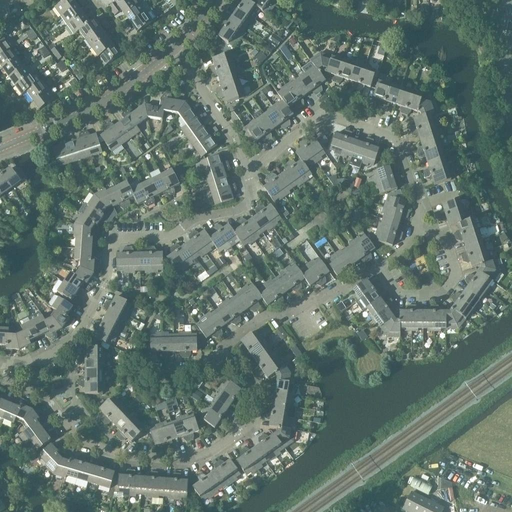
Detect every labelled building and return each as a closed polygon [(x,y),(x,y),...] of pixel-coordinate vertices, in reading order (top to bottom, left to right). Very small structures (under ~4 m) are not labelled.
[(59,0),(60,0),(62,2),(54,8),(61,18),(84,1),(83,0),(76,0),(74,1),(73,0),(59,0)] [(108,8),(111,12),(127,0),(112,0),(115,3),(108,8)] [(121,11),(124,16),(141,4),(137,0),(127,0),(111,12),(114,16),(121,11)] [(235,2),(233,5),(254,20),(258,15),(256,14),(259,10),(252,5),(253,5),(245,0),(244,0),(241,5),(239,3),(235,2)] [(255,0),(253,5),(252,5),(259,10),(266,15),(269,11),(271,12),(275,7),(265,0),(255,0)] [(61,18),(67,26),(84,15),(80,10),(87,5),(84,1),(61,18)] [(120,25),(123,30),(147,13),(141,4),(124,16),(127,20),(120,25)] [(235,14),(232,18),(246,28),(249,24),(250,26),(254,20),(233,5),(231,8),(233,12),(235,14)] [(151,10),(123,30),(127,34),(134,29),(137,34),(158,19),(151,10)] [(67,26),(74,36),(79,32),(78,32),(90,23),(95,20),(97,18),(94,14),(87,19),(84,15),(67,26)] [(221,21),(219,24),(241,39),(245,34),(243,32),(246,28),(232,18),(228,23),(226,22),(221,21)] [(79,32),(85,41),(108,24),(105,19),(98,24),(95,20),(90,23),(78,32),(79,32)] [(85,41),(91,49),(108,38),(104,33),(111,28),(108,24),(85,41)] [(241,39),(219,24),(218,26),(219,31),(222,32),(218,37),(232,47),(235,43),(237,44),(241,39)] [(6,36),(2,30),(0,31),(0,58),(12,49),(5,40),(5,41),(3,38),(6,36)] [(25,34),(28,38),(34,34),(32,30),(25,34)] [(34,34),(28,38),(31,42),(37,37),(34,34)] [(91,49),(98,58),(121,41),(118,37),(111,42),(108,38),(91,49)] [(121,41),(98,58),(104,67),(121,56),(117,51),(124,46),(121,41)] [(0,58),(0,66),(2,70),(23,55),(16,46),(12,49),(0,58)] [(38,52),(41,56),(47,51),(44,47),(38,52)] [(50,52),(56,61),(62,58),(55,49),(50,52)] [(47,51),(41,56),(43,59),(50,55),(47,51)] [(310,61),(315,68),(320,75),(323,73),(327,74),(332,57),(320,54),(310,61)] [(26,59),(23,55),(2,70),(9,79),(25,67),(22,63),(26,59)] [(230,60),(229,55),(212,60),(214,66),(211,67),(208,70),(209,73),(234,65),(232,59),(230,60)] [(333,83),(336,84),(344,59),(338,57),(337,59),(332,57),(327,74),(333,76),(332,79),(333,83)] [(349,81),(354,65),(349,63),(350,61),(344,59),(336,84),(339,85),(342,82),(343,79),(349,81)] [(56,66),(59,70),(65,65),(62,61),(56,66)] [(357,91),(366,66),(359,64),(359,66),(354,65),(349,81),(354,83),(353,86),(354,90),(357,91)] [(65,65),(59,70),(61,73),(67,69),(65,65)] [(236,71),(234,65),(209,73),(210,77),(215,77),(218,77),(219,82),(236,77),(234,72),(236,71)] [(366,66),(357,91),(361,92),(364,89),(365,86),(371,88),(376,72),(371,70),(372,68),(366,66)] [(9,79),(15,87),(31,76),(25,67),(9,79)] [(310,69),(305,73),(320,94),(322,92),(322,88),(320,86),(326,82),(320,75),(315,68),(311,71),(310,69)] [(84,79),(79,73),(75,76),(80,81),(84,79)] [(301,79),(297,81),(307,95),(311,92),(313,94),(317,96),(320,94),(305,73),(299,77),(301,79)] [(22,97),(26,93),(38,85),(31,76),(15,87),(22,97)] [(237,81),(236,77),(219,82),(221,88),(218,89),(215,92),(216,95),(241,87),(239,81),(237,81)] [(69,84),(72,88),(78,83),(75,79),(69,84)] [(49,90),(42,81),(38,85),(26,93),(33,102),(49,90)] [(291,83),(286,86),(301,107),(304,105),(304,101),(302,99),(307,95),(297,81),(293,84),(291,83)] [(379,107),(382,108),(391,83),(384,81),(384,83),(379,82),(373,98),(379,100),(378,103),(379,107)] [(390,104),(395,105),(401,89),(396,88),(397,86),(391,83),(382,108),(386,109),(389,106),(390,104)] [(301,107),(286,86),(281,90),(282,92),(278,95),(283,102),(288,109),(293,105),(295,108),(298,109),(301,107)] [(243,93),(241,87),(216,95),(217,98),(222,99),(225,98),(227,104),(243,99),(241,94),(243,93)] [(401,114),(404,115),(412,91),(406,89),(405,91),(401,89),(395,105),(401,107),(400,110),(401,114)] [(49,90),(33,102),(39,111),(56,99),(49,90)] [(411,111),(417,113),(423,96),(418,95),(418,93),(412,91),(404,115),(407,116),(410,114),(411,111)] [(165,103),(167,94),(165,93),(162,98),(161,99),(159,108),(145,105),(148,119),(162,121),(164,112),(163,112),(164,108),(165,103)] [(164,112),(178,115),(185,103),(169,100),(169,98),(172,98),(171,94),(167,94),(165,103),(164,108),(163,112),(164,112)] [(421,114),(422,117),(430,115),(438,112),(434,100),(423,96),(417,113),(421,114)] [(279,105),(278,103),(273,107),(288,128),(290,126),(290,122),(288,120),(293,116),(288,109),(283,102),(279,105)] [(202,116),(200,113),(196,113),(196,115),(195,116),(185,103),(178,115),(180,118),(175,121),(181,130),(186,126),(186,127),(202,116)] [(137,127),(148,119),(145,105),(131,115),(130,113),(131,111),(128,110),(125,112),(136,127),(137,127)] [(269,113),(265,116),(275,129),(279,126),(281,128),(285,130),(288,128),(273,107),(267,111),(269,113)] [(275,129),(265,116),(261,111),(252,117),(254,120),(269,142),(272,140),(272,135),(270,133),(275,129)] [(140,132),(137,127),(136,127),(125,112),(122,114),(122,117),(124,120),(119,123),(131,139),(140,132)] [(410,130),(410,133),(435,125),(433,119),(431,120),(430,115),(422,117),(413,120),(415,126),(412,127),(410,130)] [(181,130),(188,139),(204,128),(200,123),(203,122),(204,118),(202,116),(186,127),(186,126),(181,130)] [(269,142),(254,120),(249,124),(250,126),(246,129),(256,143),(261,139),(263,142),(266,143),(269,142)] [(131,139),(119,123),(115,127),(113,124),(110,123),(107,125),(121,146),(131,139)] [(121,146),(107,125),(104,127),(104,131),(106,133),(100,137),(112,153),(121,146)] [(419,136),(420,142),(437,137),(435,132),(437,131),(435,125),(410,133),(412,136),(416,137),(419,136)] [(188,139),(194,149),(215,134),(213,131),(209,131),(207,133),(204,128),(188,139)] [(334,154),(340,157),(349,132),(345,131),(342,134),(341,137),(335,134),(330,151),(335,152),(334,154)] [(87,132),(83,133),(91,157),(102,153),(96,135),(90,137),(89,134),(87,132)] [(352,133),(349,132),(340,157),(346,159),(347,157),(352,158),(358,142),(352,140),(353,137),(352,133)] [(80,140),(74,142),(80,161),(91,157),(83,133),(80,134),(79,138),(80,140)] [(194,149),(201,158),(217,147),(213,142),(216,140),(217,137),(215,134),(194,149)] [(416,152),(418,155),(442,147),(440,141),(438,141),(437,137),(420,142),(422,148),(419,149),(416,152)] [(362,164),(371,140),(367,138),(364,141),(363,144),(358,142),(352,158),(356,160),(355,162),(362,164)] [(65,139),(62,140),(69,164),(80,161),(74,142),(69,144),(68,141),(65,139)] [(69,164),(62,140),(58,141),(57,145),(58,147),(52,149),(58,168),(69,164)] [(304,140),(301,142),(316,164),(322,159),(321,158),(325,154),(315,140),(310,144),(308,142),(304,140)] [(374,166),(379,150),(373,148),(374,145),(373,141),(371,140),(362,164),(368,166),(368,164),(374,166)] [(316,164),(301,142),(299,144),(299,148),(301,151),(296,154),(301,162),(306,168),(310,165),(311,167),(316,164)] [(425,158),(427,164),(444,159),(442,154),(444,153),(442,147),(418,155),(419,158),(423,159),(425,158)] [(201,162),(205,173),(229,165),(228,162),(224,161),(221,162),(219,156),(201,162)] [(423,173),(424,176),(449,169),(447,162),(445,163),(444,159),(427,164),(429,169),(426,170),(423,173)] [(306,168),(301,162),(296,165),(295,163),(291,161),(288,163),(303,184),(308,180),(307,178),(312,175),(306,168)] [(288,171),(282,175),(292,189),(297,186),(298,188),(303,184),(288,163),(285,165),(286,169),(288,171)] [(205,173),(208,184),(226,178),(225,172),(227,171),(230,169),(229,165),(205,173)] [(372,178),(374,184),(399,176),(398,173),(394,172),(391,173),(389,167),(373,172),(375,177),(372,178)] [(1,169),(0,169),(0,174),(11,189),(21,182),(11,169),(6,173),(4,170),(1,169)] [(449,169),(424,176),(425,180),(430,181),(432,180),(434,186),(451,181),(449,176),(451,175),(449,169)] [(172,171),(162,176),(172,196),(175,195),(175,191),(174,188),(180,186),(172,171)] [(0,193),(2,196),(11,189),(0,174),(0,193)] [(272,174),(270,176),(285,197),(290,193),(289,192),(292,189),(282,175),(278,178),(276,176),(272,174)] [(162,176),(151,181),(159,196),(164,193),(165,196),(168,198),(172,196),(162,176)] [(285,197),(270,176),(267,178),(267,182),(269,185),(264,188),(274,202),(278,199),(279,201),(285,197)] [(399,176),(374,184),(376,190),(379,190),(380,195),(397,190),(395,184),(398,183),(400,180),(399,176)] [(208,184),(211,195),(236,187),(235,183),(231,183),(228,184),(226,178),(208,184)] [(151,181),(141,186),(151,206),(154,205),(155,201),(153,198),(159,196),(151,181)] [(131,191),(127,183),(116,188),(126,208),(130,207),(130,203),(129,201),(134,198),(131,191)] [(141,186),(131,191),(134,198),(138,206),(144,203),(145,206),(148,208),(151,206),(141,186)] [(236,187),(211,195),(215,206),(234,200),(232,194),(234,193),(237,190),(236,187)] [(116,188),(107,193),(106,193),(113,206),(112,207),(113,208),(119,205),(120,208),(123,210),(126,208),(116,188)] [(106,191),(95,196),(106,209),(112,207),(113,206),(106,193),(107,193),(106,191)] [(95,196),(88,206),(102,216),(102,215),(106,209),(95,196)] [(386,202),(384,208),(409,216),(410,212),(407,209),(404,208),(406,202),(389,197),(388,202),(386,202)] [(439,219),(464,211),(462,205),(460,205),(458,200),(442,205),(444,212),(441,212),(438,216),(439,219)] [(79,213),(82,215),(83,216),(83,217),(95,225),(97,227),(101,221),(103,223),(110,223),(111,222),(104,217),(104,216),(102,215),(102,216),(88,206),(84,204),(79,213)] [(260,206),(258,208),(273,229),(278,225),(277,223),(281,220),(271,206),(266,210),(264,207),(260,206)] [(257,216),(252,220),(262,234),(266,231),(268,233),(273,229),(258,208),(255,210),(255,214),(257,216)] [(384,215),(383,220),(399,225),(401,219),(404,220),(408,219),(409,216),(384,208),(382,214),(384,215)] [(285,217),(288,215),(284,210),(282,209),(280,211),(285,217)] [(466,217),(464,211),(439,219),(440,222),(444,223),(447,222),(449,228),(458,225),(465,222),(464,218),(466,217)] [(82,215),(75,226),(91,231),(95,225),(83,217),(83,216),(82,215)] [(242,219),(239,221),(254,242),(260,238),(258,236),(262,234),(252,220),(247,223),(246,221),(242,219)] [(476,224),(474,219),(465,222),(458,225),(460,231),(457,232),(454,235),(455,238),(480,230),(478,224),(476,224)] [(379,224),(377,230),(402,237),(403,234),(400,231),(397,230),(399,225),(383,220),(381,224),(379,224)] [(254,242),(239,221),(237,223),(237,227),(239,229),(234,233),(238,240),(244,247),(248,244),(249,246),(254,242)] [(234,233),(229,226),(224,229),(222,227),(218,225),(215,227),(230,248),(236,244),(234,243),(238,240),(234,233)] [(74,238),(76,238),(91,239),(91,238),(91,231),(75,226),(74,238)] [(215,236),(210,239),(215,246),(214,246),(219,253),(224,250),(225,252),(230,248),(215,227),(213,229),(213,233),(215,236)] [(402,237),(377,230),(375,236),(377,237),(376,242),(392,247),(394,241),(397,242),(401,241),(402,237)] [(465,247),(481,241),(480,237),(482,236),(480,230),(455,238),(456,241),(460,242),(463,241),(465,247)] [(194,231),(191,233),(207,254),(212,251),(211,249),(214,246),(215,246),(210,239),(205,232),(200,235),(198,233),(194,231)] [(191,242),(186,245),(196,259),(200,256),(201,258),(207,254),(191,233),(189,235),(189,239),(191,242)] [(354,241),(369,262),(372,260),(371,256),(370,253),(375,250),(365,236),(361,239),(359,237),(354,241)] [(102,239),(93,239),(93,238),(91,238),(91,239),(76,238),(75,249),(92,250),(92,244),(95,244),(102,241),(102,239)] [(350,247),(346,249),(356,263),(361,260),(363,262),(366,264),(369,262),(354,241),(349,245),(350,247)] [(462,260),(487,252),(485,246),(483,246),(481,241),(465,247),(467,252),(464,253),(461,256),(462,260)] [(176,245),(173,247),(188,268),(193,264),(192,262),(196,259),(186,245),(181,249),(179,246),(176,245)] [(151,248),(151,273),(158,273),(158,271),(163,271),(163,254),(156,254),(156,251),(154,247),(151,248)] [(188,268),(173,247),(170,249),(171,253),(172,255),(167,259),(177,273),(182,270),(183,271),(188,268)] [(122,272),(122,274),(129,274),(128,248),(125,248),(123,252),(123,255),(116,255),(117,272),(122,272)] [(128,248),(129,274),(135,274),(135,272),(140,272),(140,254),(133,255),(133,252),(131,248),(128,248)] [(140,254),(140,272),(145,271),(145,274),(151,273),(151,248),(147,248),(145,251),(146,254),(140,254)] [(75,261),(78,261),(101,262),(101,261),(95,256),(92,256),(92,250),(75,249),(75,261)] [(341,250),(336,254),(351,275),(353,273),(353,269),(351,267),(356,263),(346,249),(342,252),(341,250)] [(489,258),(487,252),(462,260),(463,263),(467,264),(470,263),(472,269),(480,266),(488,263),(487,259),(489,258)] [(351,275),(336,254),(330,258),(332,260),(327,263),(337,277),(342,273),(344,276),(348,277),(351,275)] [(308,264),(323,285),(326,283),(326,279),(324,277),(329,273),(319,259),(315,262),(314,261),(308,264)] [(500,272),(497,260),(488,263),(480,266),(481,269),(479,273),(493,283),(500,272)] [(78,261),(77,269),(94,274),(94,268),(97,268),(100,266),(101,262),(78,261)] [(304,270),(300,273),(305,280),(310,287),(315,283),(317,286),(321,287),(323,285),(308,264),(303,268),(304,270)] [(300,273),(295,265),(291,269),(290,267),(284,271),(299,292),(302,290),(302,286),(300,283),(305,280),(300,273)] [(77,269),(73,275),(92,288),(94,285),(92,282),(90,280),(94,274),(77,269)] [(276,279),(286,293),(291,289),(293,292),(297,294),(299,292),(284,271),(279,274),(280,276),(276,279)] [(71,273),(64,283),(78,292),(81,287),(84,289),(91,289),(92,288),(73,275),(71,273)] [(467,278),(488,293),(492,288),(490,287),(493,283),(479,273),(475,278),(473,276),(469,275),(467,278)] [(465,291),(479,301),(482,297),(484,299),(488,293),(467,278),(465,281),(467,285),(469,286),(465,291)] [(271,280),(266,284),(281,305),(284,303),(283,299),(281,296),(286,293),(276,279),(272,282),(271,280)] [(354,296),(358,301),(379,286),(377,284),(373,284),(371,286),(367,280),(353,290),(356,295),(354,296)] [(78,292),(64,283),(57,293),(76,305),(79,302),(77,299),(75,297),(78,292)] [(281,305),(266,284),(261,288),(262,289),(258,292),(262,299),(267,307),(273,303),(274,305),(278,307),(281,305)] [(262,299),(258,292),(253,285),(248,288),(247,286),(242,290),(257,311),(260,309),(259,305),(257,303),(262,299)] [(364,305),(367,309),(381,299),(377,294),(379,293),(381,289),(379,286),(358,301),(362,307),(364,305)] [(238,296),(234,298),(244,312),(249,309),(250,311),(254,313),(257,311),(242,290),(236,294),(238,296)] [(453,296),(474,312),(478,306),(476,305),(479,301),(465,291),(462,296),(459,294),(455,294),(453,296)] [(47,306),(55,311),(55,310),(74,323),(75,321),(72,315),(69,313),(73,308),(54,295),(47,306)] [(455,305),(452,310),(466,320),(469,316),(471,317),(474,312),(453,296),(451,299),(453,303),(455,305)] [(105,305),(128,317),(131,311),(129,310),(131,305),(116,297),(113,303),(110,302),(106,302),(105,305)] [(223,303),(238,324),(241,322),(241,318),(239,316),(244,312),(234,298),(230,301),(228,300),(223,303)] [(368,315),(372,320),(393,305),(391,302),(386,302),(384,304),(381,299),(367,309),(370,313),(368,315)] [(219,309),(215,312),(225,326),(230,322),(232,325),(236,326),(238,324),(223,303),(218,307),(219,309)] [(105,318),(121,326),(123,321),(125,322),(128,317),(105,305),(103,308),(106,311),(108,313),(105,318)] [(377,324),(380,328),(394,318),(390,313),(393,311),(394,307),(393,305),(372,320),(375,325),(377,324)] [(411,332),(412,306),(408,306),(406,309),(406,312),(400,312),(400,321),(400,329),(405,329),(405,332),(411,332)] [(415,306),(412,306),(411,332),(418,332),(418,330),(423,330),(423,312),(417,312),(417,309),(415,306)] [(429,312),(423,312),(423,330),(428,330),(428,332),(434,332),(434,306),(431,306),(429,309),(429,312)] [(446,330),(446,312),(440,312),(440,309),(438,306),(434,306),(434,332),(441,332),(441,330),(446,330)] [(55,311),(51,317),(62,330),(66,324),(69,326),(72,326),(74,323),(55,310),(55,311)] [(162,311),(158,310),(154,319),(162,323),(162,311)] [(466,320),(452,310),(450,312),(446,312),(446,330),(458,330),(466,320)] [(210,313),(205,317),(220,338),(223,336),(222,332),(220,329),(225,326),(215,312),(211,315),(210,313)] [(32,322),(39,337),(45,335),(46,337),(52,341),(54,340),(44,320),(41,313),(30,318),(32,322)] [(30,318),(29,317),(18,322),(21,328),(23,331),(23,330),(33,351),(35,350),(35,343),(34,340),(39,337),(32,322),(30,318)] [(51,317),(44,320),(54,340),(57,339),(57,335),(56,333),(62,330),(51,317)] [(220,338),(205,317),(199,320),(201,322),(196,325),(206,339),(212,335),(213,338),(217,340),(220,338)] [(96,322),(94,325),(118,337),(121,331),(119,330),(121,326),(105,318),(103,323),(100,322),(96,322)] [(400,329),(400,321),(396,321),(394,318),(380,328),(387,338),(400,338),(400,329)] [(118,337),(94,325),(93,328),(95,332),(98,333),(95,339),(110,347),(113,342),(115,343),(118,337)] [(5,356),(7,356),(8,333),(9,333),(9,330),(0,329),(0,346),(2,346),(2,349),(5,356)] [(23,331),(16,334),(19,351),(26,348),(27,350),(30,352),(33,351),(23,330),(23,331)] [(241,353),(242,355),(264,340),(260,335),(258,336),(255,332),(241,342),(245,347),(242,349),(241,353)] [(8,333),(7,356),(10,356),(12,353),(13,350),(19,351),(16,334),(9,333),(8,333)] [(169,333),(162,334),(163,359),(166,359),(168,356),(168,353),(174,353),(173,335),(169,336),(169,333)] [(178,335),(173,335),(174,353),(180,352),(180,355),(182,359),(185,359),(185,333),(178,333),(178,335)] [(191,333),(185,333),(185,359),(189,359),(191,355),(191,352),(197,352),(197,335),(191,335),(191,333)] [(163,359),(162,334),(156,334),(156,336),(150,336),(151,353),(157,353),(157,356),(159,360),(163,359)] [(251,356),(254,361),(268,351),(266,347),(267,345),(264,340),(242,355),(244,358),(249,358),(251,356)] [(79,357),(79,360),(105,360),(105,354),(102,354),(102,348),(85,348),(85,355),(82,355),(79,357)] [(254,371),(256,374),(277,359),(273,353),(271,355),(268,351),(254,361),(258,366),(256,367),(254,371)] [(281,364),(277,359),(256,374),(258,377),(262,376),(264,374),(268,380),(275,374),(282,369),(279,365),(281,364)] [(85,366),(85,372),(102,371),(102,367),(105,367),(105,360),(79,360),(79,363),(82,366),(85,366)] [(296,374),(289,364),(282,369),(275,374),(277,380),(277,382),(294,385),(296,374)] [(79,380),(79,383),(105,383),(105,376),(103,376),(102,371),(85,372),(85,378),(82,378),(79,380)] [(222,384),(219,390),(240,405),(242,402),(240,398),(238,396),(241,391),(227,381),(224,386),(222,384)] [(269,389),(268,392),(294,396),(295,390),(293,390),(294,385),(277,382),(276,388),(273,387),(269,389)] [(105,383),(79,383),(79,387),(82,388),(85,388),(85,395),(103,395),(103,389),(105,389),(105,383)] [(217,396),(214,400),(228,410),(231,405),(234,407),(238,407),(240,405),(219,390),(215,395),(217,396)] [(294,396),(268,392),(268,396),(271,398),(274,399),(273,405),(290,407),(291,403),(293,403),(294,396)] [(0,397),(0,418),(3,420),(10,405),(4,402),(5,399),(5,396),(1,394),(0,397)] [(101,421),(103,423),(122,405),(117,401),(116,402),(112,398),(100,410),(104,415),(102,417),(101,421)] [(14,425),(15,422),(24,401),(22,400),(16,404),(15,407),(10,405),(3,420),(14,425)] [(209,403),(205,408),(227,423),(229,420),(227,417),(225,415),(228,410),(214,400),(211,404),(209,403)] [(15,422),(22,424),(33,411),(26,408),(28,405),(27,402),(24,401),(15,422)] [(111,423),(116,427),(128,415),(125,411),(126,410),(122,405),(103,423),(105,426),(109,425),(111,423)] [(289,412),(290,407),(273,405),(272,410),(269,410),(265,411),(265,414),(290,419),(292,413),(289,412)] [(227,423),(205,408),(202,414),(204,415),(200,419),(215,429),(218,424),(221,426),(225,426),(227,423)] [(22,424),(26,430),(27,431),(45,417),(43,414),(39,415),(37,416),(33,411),(22,424)] [(116,437),(119,440),(137,422),(133,417),(131,419),(128,415),(116,427),(120,431),(117,433),(116,437)] [(188,415),(182,417),(190,442),(193,441),(194,437),(193,434),(199,432),(194,416),(189,417),(188,415)] [(269,428),(278,429),(286,430),(287,425),(289,425),(290,419),(265,415),(264,418),(267,421),(270,421),(269,428)] [(27,431),(26,430),(24,432),(31,442),(44,432),(41,427),(43,425),(46,419),(45,417),(27,431)] [(176,421),(172,423),(177,439),(183,437),(184,440),(187,443),(190,442),(182,417),(176,419),(176,421)] [(137,422),(119,440),(121,442),(125,441),(127,439),(132,444),(144,432),(140,428),(142,426),(137,422)] [(166,422),(160,425),(168,449),(172,448),(172,444),(171,441),(177,439),(172,423),(167,425),(166,422)] [(168,449),(160,425),(154,427),(155,429),(150,430),(155,447),(161,445),(162,447),(165,450),(168,449)] [(277,433),(274,435),(284,449),(293,443),(295,431),(286,430),(278,429),(277,433)] [(44,432),(31,442),(38,451),(56,438),(54,434),(50,435),(48,437),(44,432)] [(261,437),(276,458),(281,454),(280,452),(284,449),(274,435),(269,439),(267,437),(263,435),(261,437)] [(276,458),(261,437),(258,439),(258,443),(260,445),(255,449),(265,463),(269,460),(271,462),(276,458)] [(39,457),(47,465),(58,455),(58,456),(60,454),(59,454),(60,453),(66,447),(65,446),(58,448),(56,450),(51,445),(39,457)] [(66,447),(60,453),(65,456),(68,450),(66,447)] [(245,448),(242,450),(257,471),(263,467),(261,466),(265,463),(255,449),(250,452),(249,450),(245,448)] [(257,471),(242,450),(239,452),(240,456),(242,459),(236,462),(246,476),(251,473),(252,475),(257,471)] [(45,467),(54,476),(63,461),(58,456),(58,455),(47,465),(45,467)] [(66,477),(77,480),(83,458),(80,457),(77,460),(76,463),(70,461),(70,463),(66,477)] [(77,480),(88,483),(93,467),(87,466),(88,463),(87,459),(83,458),(77,480)] [(66,479),(66,477),(70,463),(63,461),(54,476),(66,479)] [(220,461),(217,463),(232,484),(238,480),(236,478),(241,475),(231,461),(225,465),(224,462),(220,461)] [(217,471),(212,475),(222,488),(226,486),(227,487),(232,484),(217,463),(214,464),(215,469),(217,471)] [(88,483),(99,487),(105,465),(102,464),(99,466),(98,469),(93,467),(88,483)] [(105,465),(99,487),(110,490),(115,474),(109,472),(110,469),(109,466),(105,465)] [(123,496),(129,497),(131,471),(128,471),(126,474),(126,477),(119,477),(118,494),(123,494),(123,496)] [(136,495),(141,495),(142,478),(136,478),(137,475),(135,471),(131,471),(129,497),(136,497),(136,495)] [(146,498),(152,498),(154,473),(151,472),(149,476),(148,479),(142,478),(141,495),(146,496),(146,498)] [(159,497),(164,497),(165,480),(159,480),(159,477),(157,473),(154,473),(152,498),(159,499),(159,497)] [(168,500),(175,500),(177,474),(174,474),(171,478),(171,481),(165,480),(164,497),(169,497),(168,500)] [(177,474),(175,500),(181,501),(182,498),(187,499),(188,482),(182,481),(182,478),(180,475),(177,474)] [(201,474),(199,476),(214,497),(219,493),(218,491),(222,488),(212,475),(207,478),(205,476),(201,474)] [(214,497),(199,476),(196,478),(196,482),(198,484),(193,488),(203,502),(207,499),(209,501),(214,497)] [(415,477),(410,489),(428,496),(433,487),(415,477)] [(452,483),(439,479),(439,490),(452,487),(452,483)] [(412,493),(403,511),(405,511),(442,511),(444,509),(412,493)]
